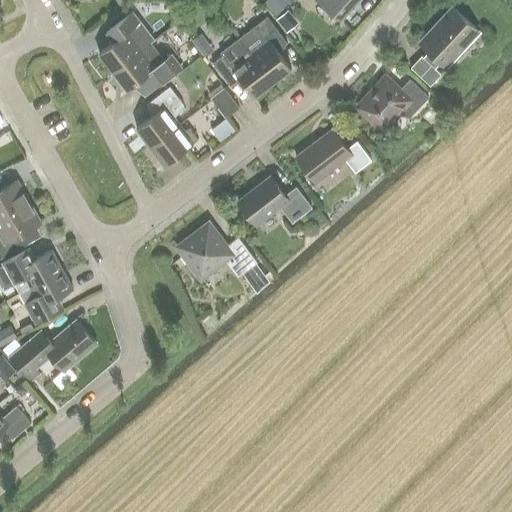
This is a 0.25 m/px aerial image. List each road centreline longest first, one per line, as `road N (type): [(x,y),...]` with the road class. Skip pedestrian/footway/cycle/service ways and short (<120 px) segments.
road 1 (residential): [(102,251),(345,70),(406,0)]
road 2 (residential): [(102,251),(0,73)]
road 3 (residential): [(142,361),(0,484)]
